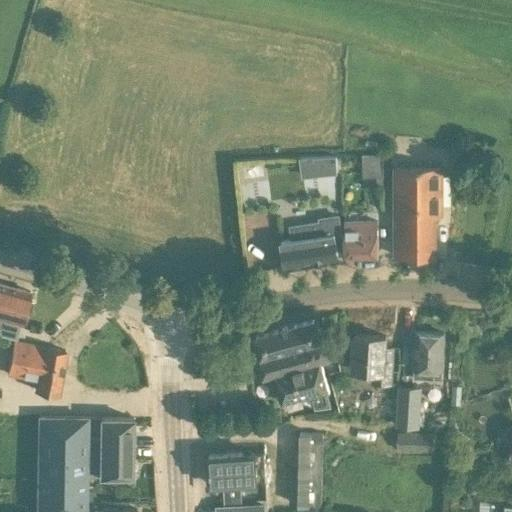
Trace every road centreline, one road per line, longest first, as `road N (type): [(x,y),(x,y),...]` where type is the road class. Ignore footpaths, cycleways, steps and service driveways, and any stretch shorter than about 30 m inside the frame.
road 1 (tertiary): [(511,306),(324,299),(226,312),(172,338)]
road 2 (tertiary): [(172,338),(150,310),(104,288),(0,256)]
road 3 (tertiary): [(176,511),(172,338)]
road 4 (track): [(511,22),(382,0)]
